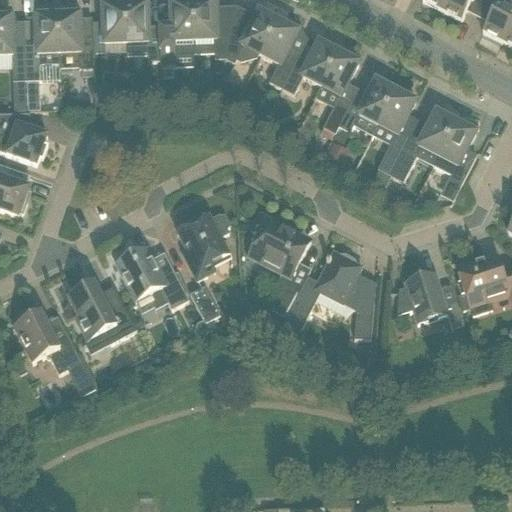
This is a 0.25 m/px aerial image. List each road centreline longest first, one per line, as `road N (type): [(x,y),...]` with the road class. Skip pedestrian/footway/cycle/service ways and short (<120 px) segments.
road 1 (residential): [(36,272),(147,214),(162,191),(235,154),(316,194),(337,221),(388,248),(475,222),(511,144)]
road 2 (residential): [(511,92),(332,0)]
road 3 (residential): [(36,272),(86,131)]
